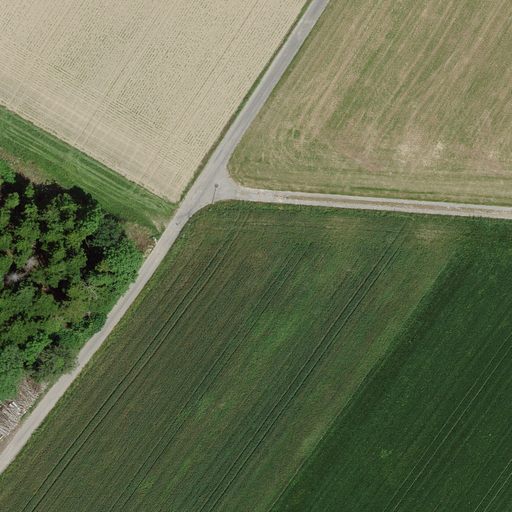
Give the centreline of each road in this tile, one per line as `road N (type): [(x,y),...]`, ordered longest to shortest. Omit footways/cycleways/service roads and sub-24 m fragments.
road 1 (track): [(511,218),(204,191),(0,464)]
road 2 (track): [(204,191),(326,0)]
